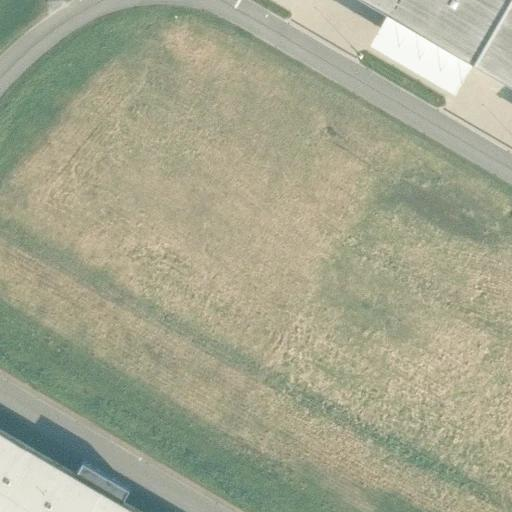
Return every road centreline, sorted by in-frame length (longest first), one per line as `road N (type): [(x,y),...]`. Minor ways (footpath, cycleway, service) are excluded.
road 1 (residential): [(511,166),(225,0)]
road 2 (residential): [(0,389),(211,511)]
